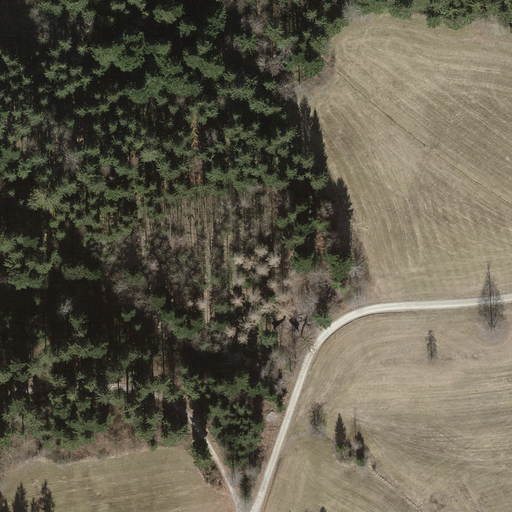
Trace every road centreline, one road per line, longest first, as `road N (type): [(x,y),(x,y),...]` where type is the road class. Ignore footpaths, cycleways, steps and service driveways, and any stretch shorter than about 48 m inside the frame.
road 1 (track): [(256,511),(312,350),(337,322),(378,308),(511,297)]
road 2 (track): [(0,395),(129,387),(171,400),(198,427),(245,511)]
road 3 (track): [(316,342),(262,175)]
